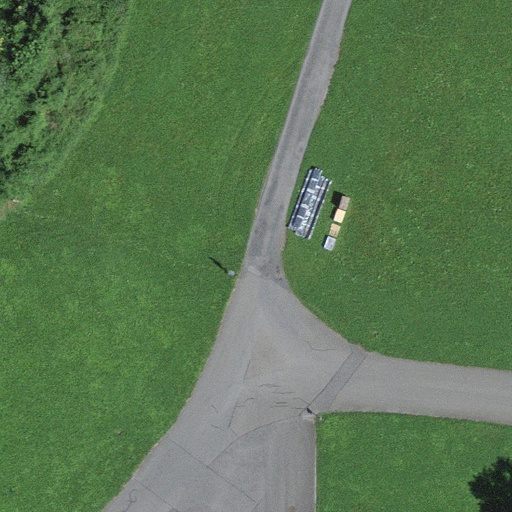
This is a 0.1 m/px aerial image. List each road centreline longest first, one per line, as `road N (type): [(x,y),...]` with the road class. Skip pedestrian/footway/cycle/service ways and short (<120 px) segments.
road 1 (track): [(341,0),(245,353)]
road 2 (residential): [(245,353),(117,511)]
